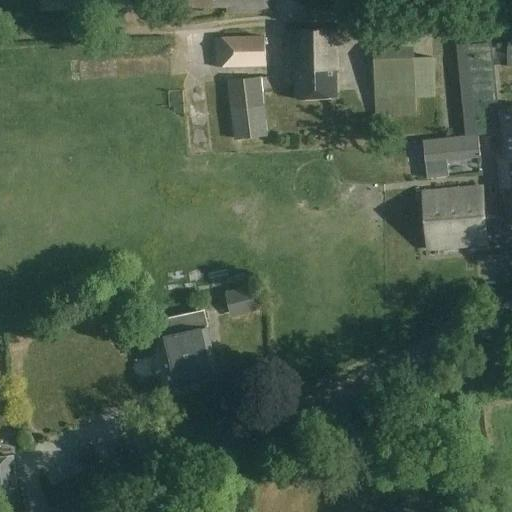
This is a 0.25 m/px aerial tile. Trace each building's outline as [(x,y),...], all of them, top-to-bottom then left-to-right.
[(42,0),(43,9),(91,7),(90,0),(42,0)] [(184,0),(185,7),(228,7),(228,14),(272,12),(272,0),(184,0)] [(342,46),(342,29),(288,31),(289,73),(296,73),(297,101),(338,99),(336,46),(342,46)] [(268,66),(267,35),(216,38),(217,68),(268,66)] [(178,39),(55,45),(57,100),(75,99),(73,61),(153,57),(154,75),(180,74),(178,39)] [(435,98),(434,59),(374,61),(376,116),(417,115),(416,98),(435,98)] [(84,62),(81,78),(100,81),(103,66),(84,62)] [(261,78),(227,82),(234,142),(268,137),(261,78)] [(511,110),(501,112),(505,158),(499,159),(504,219),(511,218),(511,110)] [(488,245),(483,188),(425,192),(429,250),(488,245)] [(257,312),(252,286),(225,292),(231,317),(257,312)] [(219,378),(204,311),(165,320),(166,326),(157,328),(171,389),(219,378)] [(16,487),(13,457),(0,458),(0,489),(16,488),(16,487)]
